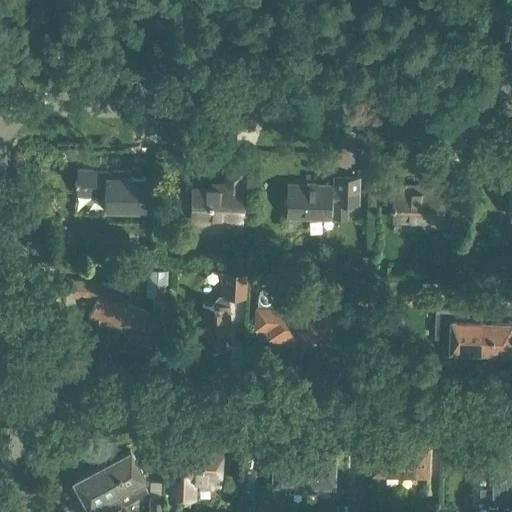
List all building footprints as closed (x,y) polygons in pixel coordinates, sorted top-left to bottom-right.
[(144,215),(145,202),(145,179),(130,178),(131,173),(77,171),(76,196),(104,197),(104,201),(104,214),(144,215)] [(177,217),(192,218),(192,224),(220,225),(220,218),(240,219),(241,191),(239,191),(239,175),(226,175),(226,190),(192,190),(192,193),(178,192),(177,217)] [(358,179),(347,178),(334,178),(334,190),(329,190),(329,187),(288,186),(287,218),(328,219),(329,216),(333,216),(333,219),(347,219),(347,206),(357,206),(358,179)] [(396,186),(395,221),(431,222),(431,226),(448,227),(449,214),(445,214),(445,192),(414,191),(415,187),(396,186)] [(154,256),(154,254),(154,245),(131,245),(131,265),(164,265),(164,256),(154,256)] [(232,250),(232,272),(254,273),(254,251),(232,250)] [(454,250),(453,271),(465,271),(466,251),(454,250)] [(146,269),(146,291),(145,297),(167,297),(168,270),(146,269)] [(220,295),(214,300),(214,306),(202,305),(200,347),(227,349),(229,298),(245,298),(247,273),(221,272),(220,295)] [(94,280),(93,284),(91,283),(71,282),(70,297),(85,298),(95,302),(89,317),(93,319),(92,321),(101,324),(102,322),(138,337),(148,313),(126,304),(130,294),(94,280)] [(398,280),(397,304),(412,305),(413,281),(398,280)] [(354,281),(352,308),(377,309),(379,283),(354,281)] [(257,328),(270,328),(269,338),(327,342),(329,315),(299,313),(300,301),(301,288),(291,287),(291,299),(289,299),(288,312),(272,311),(272,299),(272,298),(272,296),(271,295),(270,294),(269,293),(268,292),(266,292),(265,292),(264,292),(262,293),(261,293),(260,294),(259,296),(259,297),(258,298),(257,328)] [(472,321),(454,320),(455,307),(437,307),(436,336),(453,336),(452,350),(483,352),(484,311),(472,311),(472,321)] [(484,311),(483,352),(511,352),(511,322),(495,322),(496,312),(484,311)] [(375,447),(374,475),(429,476),(430,448),(375,447)] [(194,500),(194,485),(218,486),(220,450),(183,449),(182,480),(171,479),(170,500),(194,500)] [(148,493),(141,481),(145,479),(130,451),(101,466),(123,506),(148,493)] [(290,493),(302,493),(303,454),(273,453),(272,483),(290,483),(290,493)] [(303,454),(302,493),(316,494),(316,484),(333,485),(333,455),(303,454)] [(496,511),(496,499),(506,499),(506,478),(510,477),(510,457),(482,458),(482,459),(471,459),(470,476),(482,476),(482,499),(491,499),(490,511),(511,511),(507,511),(504,511),(496,511)] [(112,511),(123,506),(101,466),(73,481),(74,483),(70,485),(69,488),(73,495),(76,496),(79,494),(88,510),(106,500),(112,511)] [(149,497),(148,511),(161,511),(162,497),(149,497)] [(241,500),(240,511),(252,511),(252,501),(241,500)]
